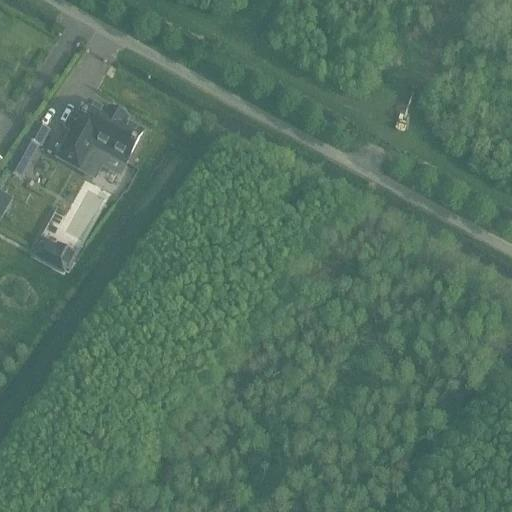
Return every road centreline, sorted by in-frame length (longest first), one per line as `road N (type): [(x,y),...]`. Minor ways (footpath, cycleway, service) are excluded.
road 1 (unclassified): [(511,252),(53,0)]
road 2 (track): [(511,200),(144,0)]
road 3 (track): [(449,19),(366,173)]
